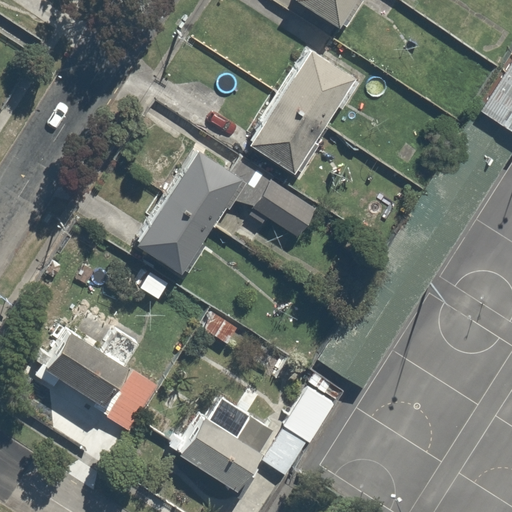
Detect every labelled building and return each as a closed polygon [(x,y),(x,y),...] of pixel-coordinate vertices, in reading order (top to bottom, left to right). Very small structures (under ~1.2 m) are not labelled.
[(312,0),(329,10),(334,0),(312,0)] [(299,31),(240,123),(284,151),(344,59),(299,31)] [(511,34),(472,97),(511,123),(511,34)] [(129,232),(171,257),(209,196),(286,239),(312,197),(193,125),(129,232)] [(124,356),(134,335),(85,309),(76,326),(55,315),(24,373),(127,427),(156,373),(124,356)] [(326,399),(295,381),(270,423),(252,454),(283,472),(326,399)] [(252,454),(270,423),(240,406),(230,422),(192,400),(164,448),(232,488),(252,454)]
